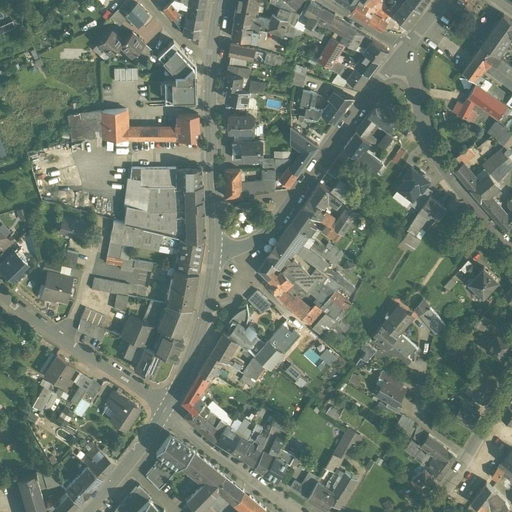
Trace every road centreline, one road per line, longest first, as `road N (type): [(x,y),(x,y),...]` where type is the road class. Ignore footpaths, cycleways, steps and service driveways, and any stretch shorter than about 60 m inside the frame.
road 1 (residential): [(214,253),(266,235),(405,51)]
road 2 (residential): [(405,51),(431,145),(511,243)]
road 3 (secondary): [(214,253),(211,66)]
road 4 (residential): [(165,408),(295,511)]
road 5 (secondary): [(165,408),(205,311),(214,253)]
road 6 (residential): [(511,384),(456,478),(421,511)]
road 7 (secondary): [(85,511),(165,408)]
road 8 (residential): [(64,342),(101,218)]
road 9 (residential): [(64,342),(165,408)]
